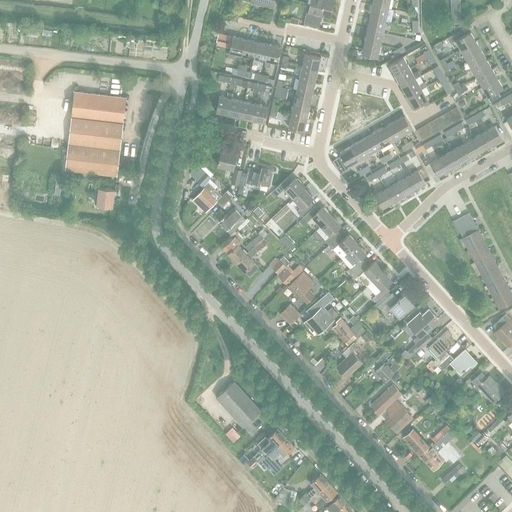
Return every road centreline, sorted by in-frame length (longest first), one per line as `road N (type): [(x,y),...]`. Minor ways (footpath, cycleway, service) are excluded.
road 1 (residential): [(441,511),(186,237),(179,206),(195,83),(186,72)]
road 2 (unclassified): [(379,484),(159,239),(155,223),(186,72)]
road 3 (unclassified): [(186,72),(0,48)]
road 4 (residential): [(511,373),(390,241)]
road 5 (residential): [(390,241),(445,187),(511,148)]
road 6 (residential): [(450,99),(413,119),(393,85),(336,72)]
road 7 (residential): [(362,511),(278,418)]
